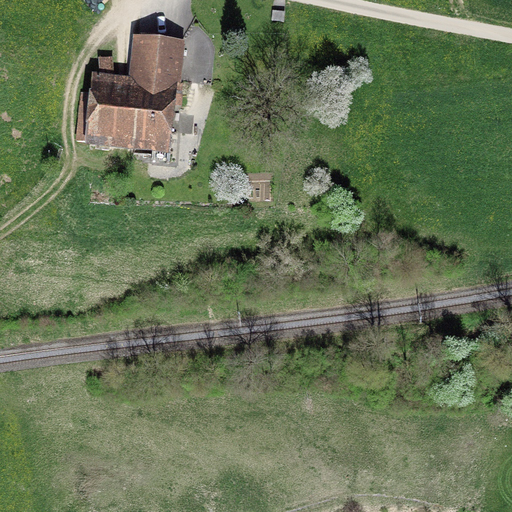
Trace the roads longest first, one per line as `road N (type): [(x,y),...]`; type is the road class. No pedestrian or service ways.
road 1 (track): [(136,0),(97,35),(72,91),(71,154),(52,197),(0,233)]
road 2 (unclassified): [(324,0),(511,36)]
